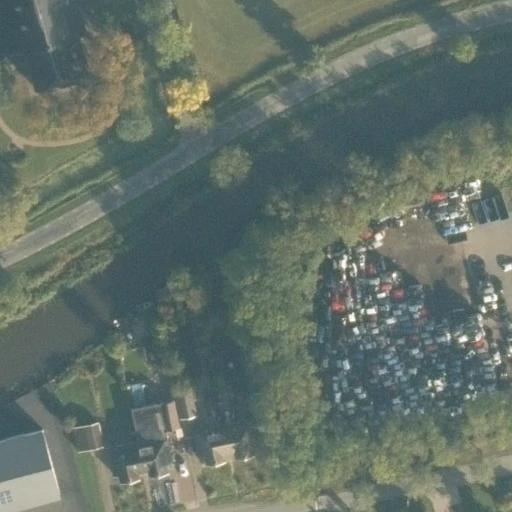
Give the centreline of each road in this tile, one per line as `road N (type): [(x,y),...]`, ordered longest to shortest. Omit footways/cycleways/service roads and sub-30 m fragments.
road 1 (tertiary): [(0,257),(300,89),(383,49),(511,9)]
road 2 (unclassified): [(278,511),(511,465)]
